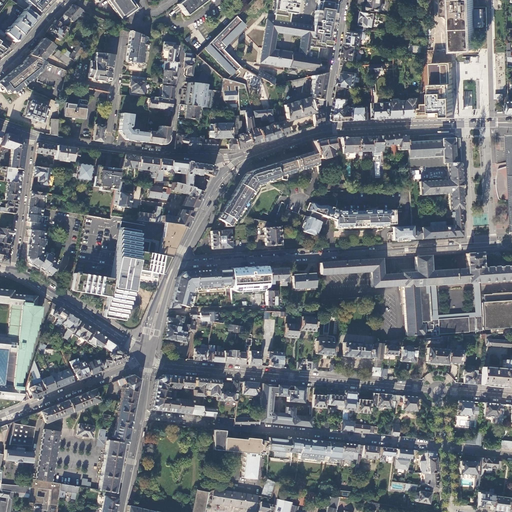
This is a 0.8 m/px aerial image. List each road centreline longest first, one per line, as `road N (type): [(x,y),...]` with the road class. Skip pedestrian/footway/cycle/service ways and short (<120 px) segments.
road 1 (residential): [(173,265),(511,243)]
road 2 (residential): [(442,449),(140,415)]
road 3 (tertiary): [(146,354),(161,365),(438,389)]
road 4 (primary): [(511,121),(328,131)]
road 5 (residential): [(146,354),(0,420)]
road 6 (primary): [(12,271),(146,354)]
road 7 (primary): [(169,154),(34,137)]
road 8 (residential): [(12,271),(34,137)]
road 9 (tertiary): [(345,0),(328,131)]
